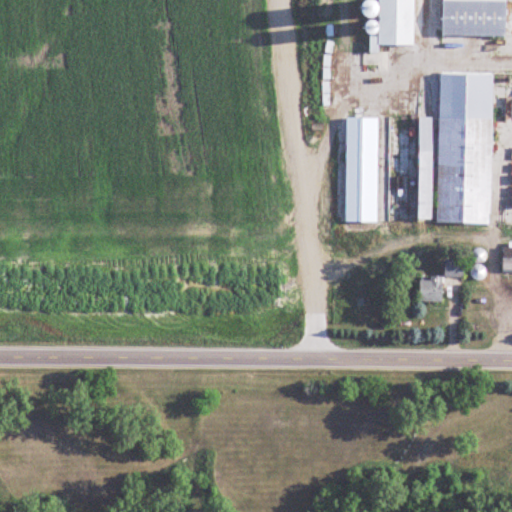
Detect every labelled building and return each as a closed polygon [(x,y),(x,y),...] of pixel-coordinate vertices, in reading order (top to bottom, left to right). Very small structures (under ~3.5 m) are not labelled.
[(414,46),(414,0),(363,0),(365,0),(364,18),(370,18),(369,52),(379,52),(379,45),(414,46)] [(506,0),(443,0),(443,37),(507,37),(506,0)] [(494,74),(440,73),(438,223),(491,224),(494,74)] [(348,223),(349,120),(337,120),(336,223),(348,223)] [(463,262),(446,262),(446,277),(463,277),(463,262)] [(444,303),(444,279),(421,279),(421,303),(444,303)]
